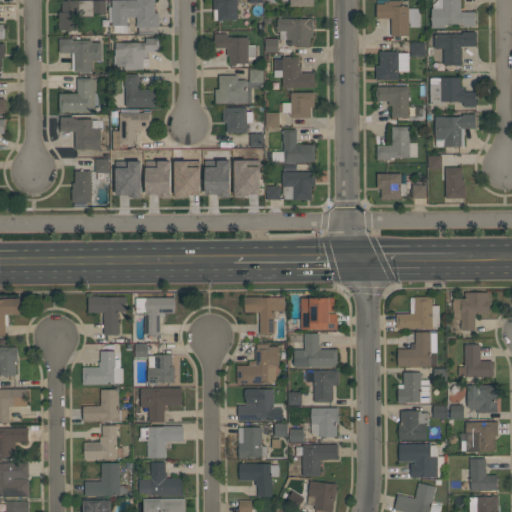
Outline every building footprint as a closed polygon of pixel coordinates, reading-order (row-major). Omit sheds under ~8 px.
[(59,30),(59,12),(62,12),(62,0),(93,0),(93,13),(93,16),(78,16),(78,29),(59,30)] [(106,0),(106,13),(93,13),(93,0),(106,0)] [(159,27),(158,27),(158,34),(138,34),(138,27),(136,27),(136,17),(127,17),(127,25),(126,25),(126,32),(113,32),(113,25),(112,25),(112,22),(109,22),(109,6),(112,6),(112,0),(155,0),(155,12),(158,12),(159,27)] [(236,0),(237,19),(213,20),(213,0),(236,0)] [(408,6),(408,8),(419,8),(420,27),(408,27),(408,36),(391,36),(391,18),(376,18),(376,4),(384,3),(384,1),(388,1),(388,0),(400,0),(400,6),(408,6)] [(475,26),(462,26),(462,24),(458,24),(445,24),(445,27),(431,28),(430,8),(442,8),(442,0),(460,0),(460,11),(475,11),(475,26)] [(312,18),(313,37),(310,37),(310,45),(308,45),(308,47),(304,47),(304,45),(291,45),(291,39),(285,39),(285,31),(277,31),(277,18),(291,18),(291,19),(309,18),(308,18),(312,18)] [(476,46),(460,46),(461,64),(444,64),(443,48),(434,48),(434,33),(462,33),(462,31),(476,31),(476,46)] [(214,33),(227,33),(227,36),(232,36),(232,37),(248,37),(248,46),(255,46),(255,57),(248,57),(248,63),(235,63),(235,66),(230,66),(230,64),(229,64),(229,56),(227,56),(227,47),(214,47),(214,33)] [(101,60),(92,60),(92,71),(89,71),(89,73),(81,73),(81,71),(74,71),(74,70),(71,70),(71,52),(59,53),(59,38),(72,38),(72,40),(91,40),(91,42),(100,42),(101,60)] [(115,42),(145,42),(145,38),(158,38),(159,51),(147,51),(147,56),(148,56),(148,58),(143,58),(143,67),(142,67),(142,69),(124,69),(124,67),(123,67),(123,66),(113,66),(113,55),(115,55),(115,42)] [(278,51),(265,52),(265,38),(278,38),(278,51)] [(424,56),(411,56),(411,42),(424,42),(424,56)] [(398,51),(398,52),(408,52),(408,71),(398,71),(398,80),(375,80),(375,65),(379,65),(379,51),(398,51)] [(298,56),(298,68),(301,68),(301,73),(314,72),(314,87),(282,87),(282,70),(273,70),(273,59),(281,59),(281,56),(298,56)] [(262,82),(261,82),(249,82),(249,80),(249,69),(262,69),(262,82)] [(125,106),(125,87),(124,87),(124,74),(138,74),(138,87),(137,87),(137,89),(155,89),(155,106),(125,106)] [(251,102),(215,103),(215,89),(219,89),(219,75),(237,75),(237,80),(246,80),(247,81),(249,80),(249,82),(261,82),(261,87),(251,87),(251,102)] [(475,91),(475,106),(462,106),(462,102),(458,102),(458,101),(443,101),(443,104),(430,105),(429,77),(460,77),(460,87),(463,87),(463,92),(475,91)] [(59,111),(59,93),(78,93),(78,92),(77,92),(77,78),(91,78),(91,79),(95,79),(95,92),(94,92),(94,110),(91,110),(91,111),(59,111)] [(408,86),(408,117),(391,117),(391,105),(388,105),(388,101),(375,101),(375,86),(408,86)] [(314,92),(314,106),(310,106),(310,117),(290,117),(290,112),(281,112),(281,102),(290,102),(290,92),(314,92)] [(227,132),(227,122),(222,122),(222,107),(246,107),(246,111),(252,111),(252,122),(246,122),(246,132),(227,132)] [(136,144),(120,144),(120,149),(112,149),(112,130),(119,130),(119,112),(151,112),(151,127),(139,127),(139,132),(136,132),(136,144)] [(279,125),(265,125),(265,112),(279,112),(279,125)] [(475,114),(475,128),(464,128),(464,146),(444,146),(444,147),(435,147),(435,116),(444,116),(459,116),(462,115),(462,114),(475,114)] [(100,148),(75,149),(75,130),(60,131),(60,116),(73,116),(73,118),(77,118),(77,119),(92,119),(92,120),(98,120),(98,127),(100,127),(100,148)] [(391,126),(409,126),(409,143),(417,142),(417,157),(409,157),(390,157),(390,159),(376,159),(376,145),(388,145),(388,144),(391,144),(391,126)] [(296,129),(297,142),(296,142),(296,144),(314,144),(314,162),(283,162),(283,161),(272,161),(272,151),(283,151),(283,143),(282,143),(282,129),(296,129)] [(263,146),(250,146),(250,133),(263,133),(263,146)] [(441,169),(428,169),(428,155),(441,155),(441,169)] [(108,172),(95,172),(95,158),(108,158),(108,172)] [(171,197),(161,197),(161,196),(157,196),(157,194),(145,194),(145,161),(171,160),(171,197)] [(174,197),(184,197),(184,196),(188,196),(188,194),(200,194),(200,160),(174,161),(174,197)] [(230,197),(221,197),(221,196),(217,196),(217,194),(205,194),(205,160),(230,160),(230,197)] [(234,197),(244,197),(244,196),(247,196),(247,194),(259,194),(259,160),(233,160),(234,197)] [(141,197),(131,197),(128,197),(128,195),(115,195),(115,161),(141,161),(141,197)] [(461,167),(462,179),(464,179),(464,185),(465,185),(465,198),(445,198),(445,167),(461,167)] [(72,182),(75,182),(75,171),(91,170),(91,201),(71,201),(71,189),(72,189),(72,182)] [(314,171),(315,185),(311,185),(311,199),(292,200),(292,186),(282,186),(282,171),(314,171)] [(400,183),(406,183),(406,196),(401,196),(401,199),(381,199),(381,188),(376,188),(376,173),(400,173),(400,183)] [(425,198),(412,198),(412,185),(425,184),(425,198)] [(280,199),(266,199),(266,185),(280,185),(280,199)] [(488,291),(488,314),(474,314),(474,329),(460,329),(460,320),(453,320),(453,310),(452,310),(452,301),(453,301),(453,298),(465,298),(464,292),(488,291)] [(335,295),(335,312),(329,312),(329,314),(337,314),(337,321),(337,329),(313,329),(301,329),(300,298),(328,298),(328,295),(335,295)] [(118,311),(118,334),(104,334),(103,312),(88,312),(88,296),(104,296),(104,297),(126,296),(126,311),(118,311)] [(284,297),(284,310),(274,310),(274,333),(259,333),(259,312),(244,312),(244,296),(260,296),(260,297),(284,297)] [(439,326),(432,326),(432,328),(396,328),(396,313),(410,313),(409,297),(414,297),(414,296),(431,296),(432,305),(439,305),(439,326)] [(174,297),(174,313),(164,313),(164,316),(159,316),(160,334),(144,335),(144,315),(136,315),(136,312),(136,298),(146,298),(146,297),(174,297)] [(19,298),(20,313),(5,314),(5,335),(0,335),(0,299),(2,299),(2,298),(19,298)] [(397,366),(397,348),(411,348),(411,343),(415,343),(415,331),(430,331),(430,332),(436,332),(436,366),(397,366)] [(294,367),(294,349),(304,349),(304,333),(319,333),(319,343),(320,343),(320,349),(333,349),(333,347),(337,347),(337,366),(294,367)] [(148,357),(134,357),(134,344),(148,343),(148,357)] [(236,383),(236,365),(249,365),(249,360),(255,360),(255,349),(256,349),(256,344),(268,344),(268,346),(279,346),(279,366),(276,366),(276,382),(268,382),(268,383),(236,383)] [(464,344),(480,344),(480,360),(493,360),(493,376),(464,376),(464,375),(457,375),(457,366),(464,366),(464,344)] [(0,346),(17,346),(17,362),(15,362),(15,375),(0,375),(0,346)] [(122,382),(114,382),(114,384),(82,384),(82,367),(98,366),(98,361),(100,361),(100,350),(115,350),(115,359),(120,359),(120,367),(122,367),(122,382)] [(147,367),(148,367),(148,356),(154,355),(154,354),(172,354),(172,366),(174,366),(174,382),(169,382),(157,382),(147,382),(147,367)] [(338,370),(338,385),(332,385),(332,402),(313,402),(313,381),(306,381),(306,371),(313,371),(313,370),(338,370)] [(429,402),(405,402),(405,403),(397,403),(397,384),(403,384),(403,372),(421,372),(421,380),(429,380),(429,402)] [(497,384),(497,401),(494,401),(494,402),(497,402),(497,412),(476,412),(476,410),(471,410),(471,407),(467,407),(467,385),(497,384)] [(182,405),(165,405),(165,410),(164,410),(164,421),(148,422),(148,407),(140,407),(140,388),(181,387),(182,405)] [(0,388),(27,388),(27,406),(8,406),(9,422),(0,422),(0,388)] [(282,408),(282,419),(264,419),(264,420),(238,420),(237,405),(254,405),(254,404),(245,404),(245,398),(244,398),(244,389),(245,389),(245,388),(258,388),(258,389),(273,389),(273,408),(282,408)] [(83,421),(83,406),(100,406),(100,389),(118,389),(118,409),(126,409),(126,420),(103,420),(103,421),(83,421)] [(301,405),(288,405),(287,392),(301,392),(301,405)] [(446,418),(433,418),(433,405),(446,405),(446,418)] [(463,418),(450,418),(450,405),(463,405),(463,418)] [(338,407),(338,424),(336,424),(336,436),(318,436),(318,435),(311,432),(311,408),(338,407)] [(426,439),(398,440),(398,422),(400,422),(400,411),(420,410),(421,412),(428,412),(428,426),(425,426),(426,439)] [(497,421),(497,435),(495,435),(495,451),(466,451),(465,422),(497,421)] [(287,436),(274,436),(274,423),(287,423),(287,436)] [(117,425),(116,458),(102,458),(84,458),(84,442),(100,442),(100,436),(102,436),(102,425),(117,425)] [(146,426),(163,426),(163,425),(182,425),(182,441),(165,441),(166,458),(147,458),(147,437),(139,437),(139,427),(146,427),(146,426)] [(0,458),(0,427),(28,427),(28,442),(15,442),(15,458),(0,458)] [(238,427),(261,427),(261,457),(246,457),(238,457),(238,443),(238,427)] [(303,442),(290,442),(290,429),(303,428),(303,442)] [(414,461),(398,461),(398,443),(430,443),(430,445),(436,445),(436,456),(443,456),(443,467),(439,467),(439,477),(410,477),(410,463),(414,463),(414,461)] [(301,476),(301,455),(295,455),(295,446),(301,446),(301,444),(338,444),(338,459),(320,459),(320,476),(301,476)] [(469,458),(485,458),(485,475),(497,475),(497,490),(470,491),(469,458)] [(28,496),(0,496),(0,463),(9,463),(9,462),(28,462),(28,477),(13,477),(13,478),(28,478),(28,496)] [(84,496),(84,481),(101,481),(100,462),(119,462),(120,485),(127,485),(127,493),(119,493),(119,495),(104,495),(84,496)] [(165,462),(165,472),(167,472),(167,477),(182,477),(182,495),(139,495),(138,479),(150,479),(150,462),(165,462)] [(271,496),(257,496),(257,486),(255,486),(255,480),(238,480),(238,463),(256,463),(271,463),(271,465),(278,465),(278,476),(271,476),(271,496)] [(336,483),(335,499),(333,499),(331,511),(314,509),(315,496),(308,496),(309,480),(317,481),(317,482),(333,483),(333,482),(336,483)] [(436,486),(432,503),(441,505),(439,511),(405,511),(394,509),(397,494),(414,498),(418,482),(436,486)] [(296,509),(285,502),(292,491),(303,498),(296,509)] [(469,511),(469,497),(476,497),(476,496),(492,496),(492,495),(497,495),(497,511),(469,511)] [(144,511),(144,499),(184,498),(184,511),(144,511)] [(5,511),(5,501),(21,501),(21,500),(28,500),(28,511),(5,511)] [(110,511),(82,511),(82,510),(83,510),(83,500),(110,500),(110,511)] [(252,511),(238,511),(238,500),(252,500),(252,511)]
